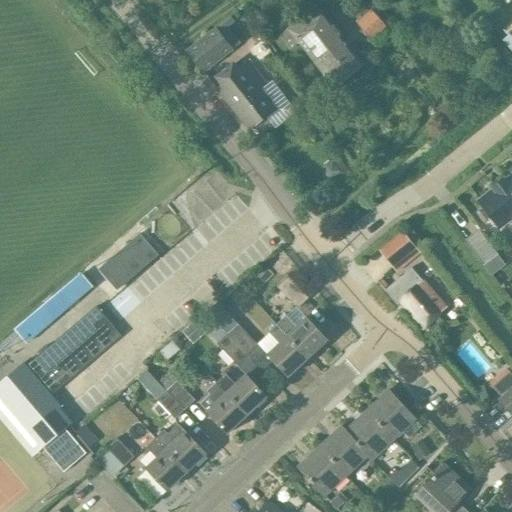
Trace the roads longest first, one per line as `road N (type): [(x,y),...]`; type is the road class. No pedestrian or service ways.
road 1 (residential): [(329,260),(118,0)]
road 2 (residential): [(189,511),(391,332)]
road 3 (residential): [(329,260),(511,122)]
road 4 (residential): [(511,468),(391,332)]
